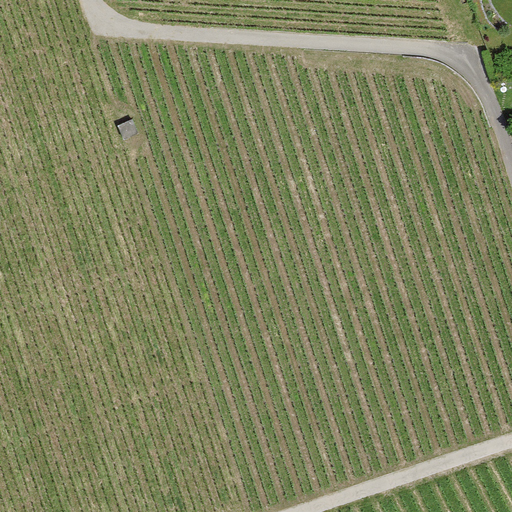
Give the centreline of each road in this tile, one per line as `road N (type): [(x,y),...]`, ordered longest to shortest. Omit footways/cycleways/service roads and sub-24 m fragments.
road 1 (residential): [(91,0),(109,30),(455,55),(474,67),(511,177)]
road 2 (track): [(305,511),(511,440)]
